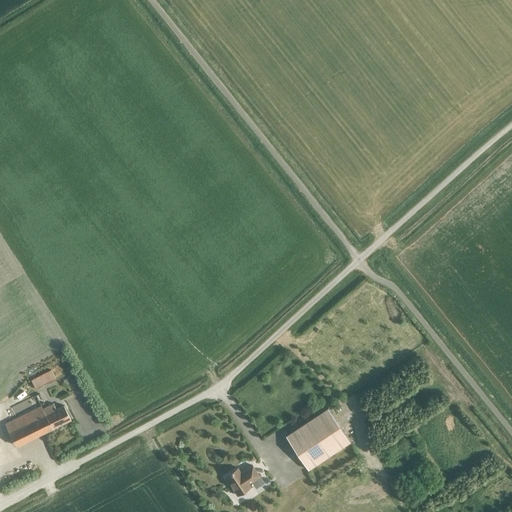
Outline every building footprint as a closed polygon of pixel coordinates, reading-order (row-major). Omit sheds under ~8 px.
[(36,389),(57,378),(52,370),(32,381),(36,389)] [(36,395),(41,404),(47,401),(43,392),(36,395)] [(42,410),(41,407),(7,423),(18,445),(71,419),(65,406),(56,410),(54,405),(42,410)] [(349,442),(327,408),(285,436),(307,470),(349,442)] [(248,484),(260,476),(252,465),(241,473),(237,468),(224,476),(237,495),(250,486),(248,484)]
